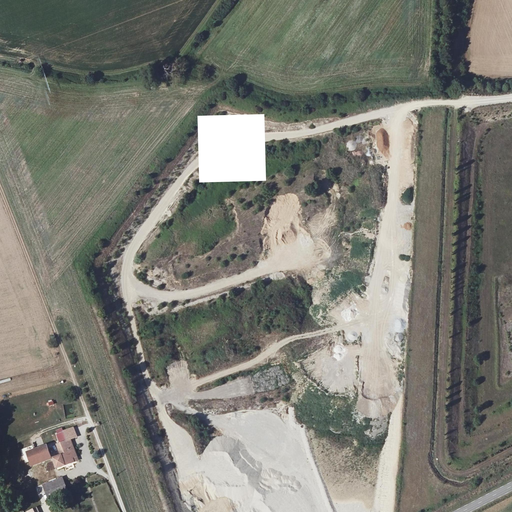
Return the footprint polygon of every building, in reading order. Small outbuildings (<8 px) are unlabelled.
[(402,165),(403,173),(412,171),(410,163),(402,165)] [(325,218),(316,214),(310,225),(319,230),(325,218)] [(73,428),(63,432),(66,440),(69,439),(70,440),(77,437),(73,428)] [(63,432),(57,435),(60,443),(66,440),(63,432)] [(73,463),(71,459),(69,452),(74,450),(70,440),(69,439),(66,440),(60,443),(56,444),(60,455),(64,466),(73,463)] [(46,446),(39,448),(43,460),(50,457),(46,446)] [(39,448),(33,450),(38,462),(43,460),(39,448)] [(33,450),(26,453),(31,464),(38,462),(33,450)] [(21,455),(25,466),(31,464),(26,453),(21,455)] [(53,458),(57,469),(64,466),(60,455),(53,458)] [(61,478),(43,484),(47,498),(66,492),(61,478)]
